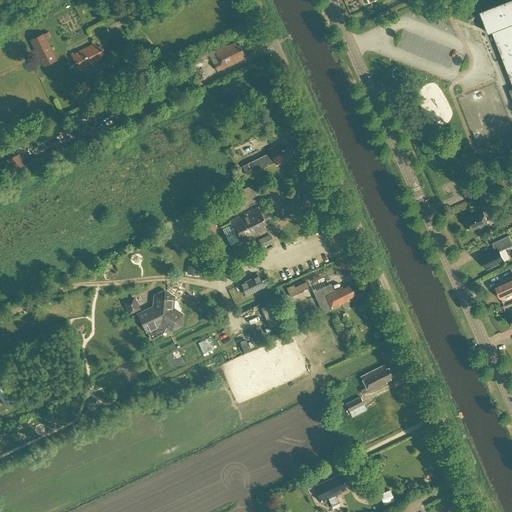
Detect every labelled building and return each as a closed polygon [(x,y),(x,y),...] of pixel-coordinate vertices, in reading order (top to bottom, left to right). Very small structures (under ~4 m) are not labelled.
[(489,34),(492,32),(511,84),(511,89),(509,91),(511,97),(511,0),(480,12),(489,34)] [(43,67),(57,60),(47,40),(52,37),(49,32),(44,34),(44,33),(30,40),(43,67)] [(236,46),(234,42),(227,45),(214,50),(219,61),(214,64),(217,70),(245,58),(239,45),(236,46)] [(101,55),(104,54),(101,47),(97,48),(95,44),(72,55),(80,70),(103,59),(101,55)] [(294,157),(293,156),(288,144),(283,146),(281,144),(268,149),(270,153),(270,154),(242,166),(246,175),(274,163),(275,165),(294,157)] [(20,152),(7,160),(13,171),(27,164),(20,152)] [(247,208),(241,195),(227,202),(233,215),(247,208)] [(483,212),(466,219),(471,231),(488,223),(486,218),(491,215),(487,204),(481,207),(483,212)] [(256,209),(230,221),(229,222),(230,225),(223,229),(230,244),(238,241),(239,240),(262,229),(259,222),(262,221),(256,209)] [(273,242),(270,235),(267,237),(266,236),(258,240),(262,247),(273,242)] [(481,257),(487,269),(504,261),(500,252),(511,246),(511,242),(509,236),(492,244),(495,250),(481,257)] [(188,262),(187,274),(198,275),(199,263),(188,262)] [(259,275),(240,284),(245,295),(264,286),(259,275)] [(501,299),(511,294),(511,277),(495,286),(501,299)] [(331,284),(313,292),(323,313),(333,308),(332,307),(347,300),(346,298),(354,294),(350,285),(342,288),(341,286),(334,290),(331,284)] [(175,296),(164,290),(153,295),(152,306),(137,313),(146,332),(147,332),(151,339),(162,333),(165,328),(171,331),(181,326),(183,314),(180,312),(181,309),(177,301),(174,300),(175,296)] [(140,309),(134,297),(123,302),(129,315),(140,309)] [(272,330),(281,327),(274,303),(265,305),(272,330)] [(265,341),(259,326),(247,330),(253,345),(265,341)] [(200,341),(205,354),(217,349),(212,337),(200,341)] [(247,351),(253,349),(249,338),(243,341),(247,351)] [(367,388),(361,390),(363,394),(369,391),(369,392),(386,384),(385,382),(391,380),(390,377),(392,376),(388,367),(386,368),(384,365),(361,377),(367,388)] [(3,377),(0,378),(0,411),(18,401),(3,377)] [(360,398),(345,405),(352,418),(366,410),(360,398)] [(344,487),(347,485),(343,477),(340,479),(339,476),(314,487),(320,502),(326,500),(325,499),(345,490),(344,487)] [(379,495),(384,507),(394,503),(389,491),(379,495)]
